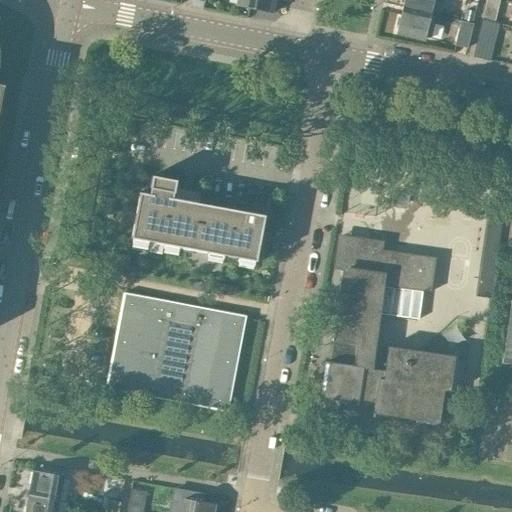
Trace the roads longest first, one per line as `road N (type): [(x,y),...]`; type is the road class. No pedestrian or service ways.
road 1 (residential): [(254,511),(332,56)]
road 2 (unclassified): [(0,374),(68,3)]
road 3 (residential): [(68,3),(291,47)]
road 4 (residential): [(332,56),(511,91)]
